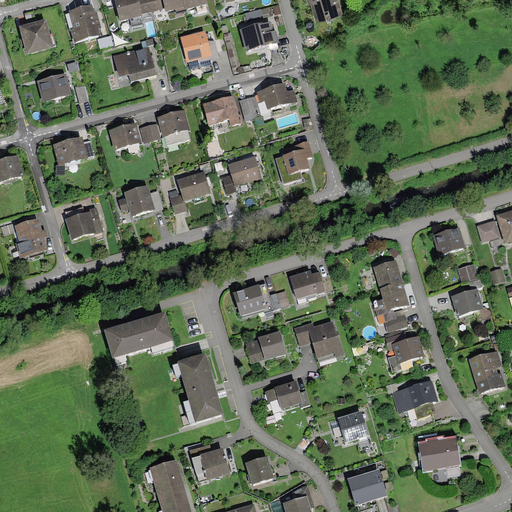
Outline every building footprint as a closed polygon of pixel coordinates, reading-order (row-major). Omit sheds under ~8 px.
[(206,0),(121,0),(117,1),(123,26),(142,22),(143,15),(164,10),(168,17),(209,8),(206,0)] [(338,0),(311,0),(318,19),(342,11),(338,0)] [(95,8),(72,14),(79,43),(103,37),(95,8)] [(46,22),(21,29),(28,60),(54,54),(46,22)] [(272,25),(244,33),(250,56),(278,48),(272,25)] [(206,38),(183,42),(188,67),(211,62),(206,38)] [(234,38),(227,39),(234,69),(242,67),(234,38)] [(151,51),(115,59),(121,86),(157,77),(151,51)] [(69,77),(37,86),(44,109),(76,101),(69,77)] [(294,86),(259,95),(265,118),(300,109),(294,86)] [(234,102),(212,109),(218,129),(240,123),(234,102)] [(185,115),(159,122),(165,144),(191,137),(185,115)] [(150,130),(154,143),(162,140),(158,127),(150,130)] [(139,129),(111,135),(115,155),(143,149),(139,129)] [(85,141),(56,148),(61,169),(90,162),(85,141)] [(312,150),(285,158),(290,178),(318,171),(312,150)] [(0,187),(25,180),(19,157),(0,162),(0,187)] [(256,159),(229,167),(236,189),(263,181),(256,159)] [(206,176),(176,183),(182,206),(212,199),(206,176)] [(149,192),(125,198),(131,223),(156,217),(149,192)] [(511,210),(496,215),(504,243),(511,241),(511,210)] [(98,211),(68,220),(75,244),(105,235),(98,211)] [(51,255),(41,222),(18,228),(28,261),(51,255)] [(495,222),(477,227),(482,244),(500,238),(495,222)] [(460,229),(434,237),(440,256),(465,248),(460,229)] [(410,305),(395,261),(373,268),(384,299),(373,303),(380,324),(385,322),(396,319),(394,313),(394,311),(410,305)] [(474,265),(458,270),(462,283),(478,278),(474,265)] [(503,269),(491,272),(494,285),(506,282),(503,269)] [(311,270),(290,276),(296,300),(298,299),(299,305),(310,302),(309,299),(317,296),(317,294),(326,292),(320,272),(312,274),(311,270)] [(482,279),(470,283),(472,290),(478,288),(484,286),(482,279)] [(266,282),(233,292),(241,315),(242,315),(243,318),(264,311),(265,313),(274,311),(270,296),(266,282)] [(472,290),(452,296),(458,316),(479,309),(484,308),(478,288),(472,290)] [(286,291),(276,294),(281,309),(290,306),(286,291)] [(276,294),(270,296),(274,311),(281,309),(276,294)] [(484,308),(479,309),(483,321),(492,318),(491,311),(486,307),(484,308)] [(403,310),(394,313),(396,319),(385,322),(388,334),(409,327),(403,310)] [(166,313),(105,330),(113,358),(174,342),(166,313)] [(313,323),(295,328),(301,347),(312,344),(317,358),(318,357),(320,361),(336,356),(336,358),(345,356),(338,332),(336,333),(332,321),(314,327),(313,323)] [(259,339),(246,343),(252,363),(265,359),(265,360),(288,354),(281,330),(258,337),(259,339)] [(424,356),(418,336),(408,339),(406,332),(386,338),(390,350),(394,349),(397,356),(388,359),(392,373),(414,367),(411,360),(424,356)] [(498,351),(469,359),(479,394),(506,387),(502,372),(498,373),(497,368),(502,367),(498,351)] [(206,354),(178,362),(195,423),(223,415),(206,354)] [(275,389),(265,392),(268,403),(271,402),(274,414),(282,411),(281,409),(303,402),(300,393),(296,381),(275,387),(275,389)] [(438,401),(432,381),(398,392),(393,393),(399,413),(406,411),(412,429),(434,422),(432,414),(436,413),(432,402),(438,401)] [(395,383),(386,387),(389,394),(393,393),(398,392),(395,383)] [(306,391),(300,393),(303,402),(304,407),(310,405),(306,391)] [(361,411),(338,418),(345,442),(369,435),(361,411)] [(427,442),(420,443),(424,471),(461,465),(457,437),(438,440),(438,438),(427,440),(427,442)] [(190,450),(192,458),(212,452),(210,444),(190,450)] [(212,452),(192,458),(199,482),(230,473),(222,449),(212,452)] [(268,457),(246,463),(252,485),(274,479),(268,457)] [(191,511),(177,461),(151,469),(163,511),(191,511)] [(379,469),(348,478),(356,506),(358,505),(360,511),(372,508),(370,501),(388,496),(379,469)] [(392,482),(385,484),(388,491),(394,489),(392,482)] [(304,487),(292,493),(294,499),(284,503),(286,511),(311,511),(311,509),(314,508),(308,486),(304,487)]
